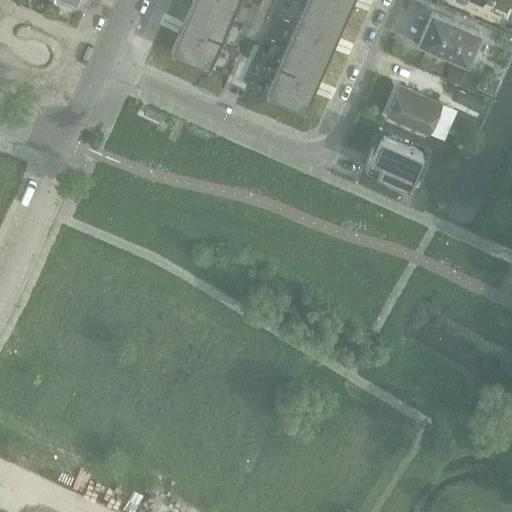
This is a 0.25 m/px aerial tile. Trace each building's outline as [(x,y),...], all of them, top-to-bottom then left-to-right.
[(229,23),(239,1),(236,0),(193,0),(191,6),(229,23)] [(266,93),(276,70),(286,48),(296,26),(305,4),(307,0),(239,0),(239,1),(229,23),(220,45),(210,68),(247,85),(266,93)] [(344,21),(353,0),(307,0),(305,4),(344,21)] [(334,43),(344,21),(305,4),(296,26),(334,43)] [(220,45),(229,23),(191,6),(181,28),(220,45)] [(474,47),(480,33),(432,13),(420,41),(434,48),(433,51),(446,56),(447,53),(467,62),(468,60),(471,61),(477,48),(474,47)] [(325,65),(334,43),(296,26),(286,48),(325,65)] [(210,68),(220,45),(181,28),(171,51),(210,68)] [(325,65),(286,48),(276,70),(315,87),(325,65)] [(305,110),(315,87),(276,70),(266,93),(305,110)] [(429,132),(442,103),(400,85),(388,115),(429,132)] [(457,88),(452,100),(479,112),(484,100),(457,88)] [(147,106),(144,114),(160,121),(163,114),(147,106)] [(370,156),(365,166),(376,170),(408,184),(413,173),(422,152),(422,151),(384,135),(380,133),(376,142),(370,156)]
